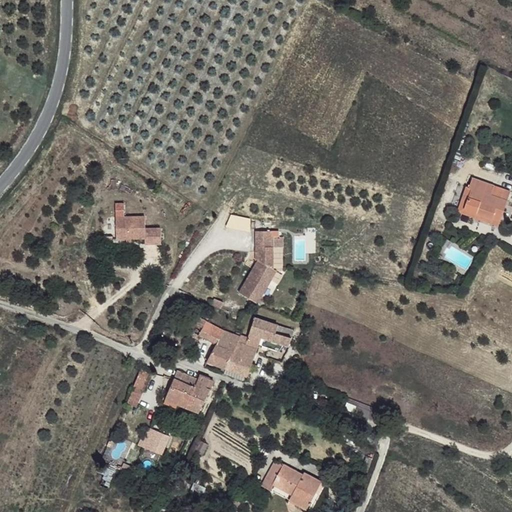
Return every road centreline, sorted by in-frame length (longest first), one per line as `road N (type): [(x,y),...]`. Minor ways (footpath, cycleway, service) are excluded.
road 1 (residential): [(359,511),(390,425),(497,456),(511,447)]
road 2 (tertiary): [(70,0),(50,107),(0,183)]
road 3 (residential): [(136,351),(0,302)]
